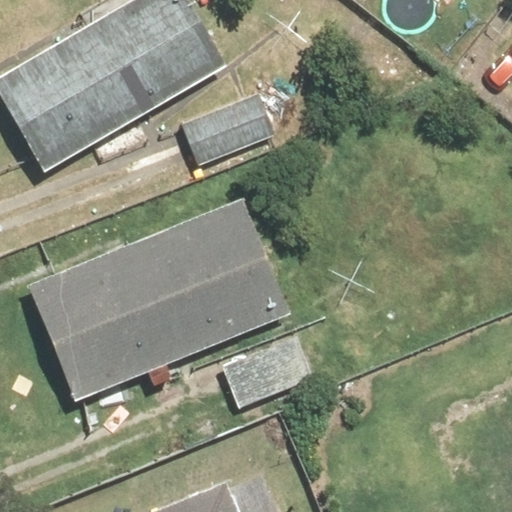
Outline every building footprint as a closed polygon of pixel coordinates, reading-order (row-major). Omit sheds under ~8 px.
[(129,0),(0,75),(0,110),(38,175),(221,69),(180,0),(129,0)] [(270,92),(185,122),(202,169),(287,139),(270,92)] [(234,198),(17,285),(66,403),(282,316),(234,198)] [(327,322),(224,364),(247,418),(349,376),(327,322)] [(511,511),(511,397),(441,426),(475,511),(511,511)] [(233,511),(221,481),(142,511),(233,511)]
